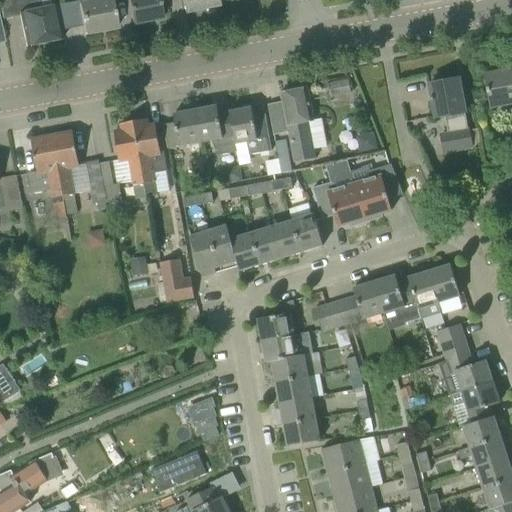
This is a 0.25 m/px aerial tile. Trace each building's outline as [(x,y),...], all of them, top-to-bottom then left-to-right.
[(0,0),(0,10),(2,19),(19,15),(26,47),(61,40),(54,6),(52,0),(0,0)] [(78,5),(80,15),(84,35),(117,28),(110,0),(96,0),(97,1),(78,5)] [(127,0),(132,25),(162,19),(158,0),(127,0)] [(181,0),(184,14),(218,7),(216,0),(181,0)] [(511,70),(484,75),(490,109),(511,105),(511,70)] [(441,137),(444,153),(463,149),(471,147),(458,80),(429,86),(435,119),(444,117),(448,136),(441,137)] [(281,95),(283,103),(268,106),(273,136),(288,133),(295,164),(314,160),(307,123),(313,122),(307,89),(281,95)] [(195,111),(201,143),(211,141),(217,157),(236,153),(234,145),(235,144),(229,113),(218,115),(217,107),(195,111)] [(251,109),(229,113),(235,144),(246,142),(249,156),(271,152),(269,138),(264,115),(253,117),(251,109)] [(167,150),(201,143),(195,111),(173,115),(174,124),(162,126),(167,150)] [(133,123),(144,185),(146,198),(158,196),(154,174),(167,172),(164,153),(160,153),(155,127),(148,129),(146,120),(133,123)] [(133,187),(144,185),(133,123),(120,125),(121,133),(114,135),(118,162),(128,160),(133,187)] [(374,132),(357,136),(361,152),(377,148),(374,132)] [(51,138),(63,197),(64,202),(66,215),(77,213),(74,195),(68,168),(78,167),(72,134),(51,138)] [(52,199),(63,197),(51,138),(31,142),(37,173),(27,175),(30,195),(50,191),(52,199)] [(278,160),(277,160),(280,174),(291,172),(288,151),(276,153),(278,160)] [(280,174),(277,160),(265,163),(267,177),(280,174)] [(102,186),(103,186),(98,161),(84,163),(92,204),(105,201),(102,186)] [(371,180),(354,185),(365,223),(382,218),(381,215),(391,212),(388,200),(403,195),(391,165),(369,172),(371,180)] [(289,178),(278,181),(280,190),(291,188),(289,178)] [(280,190),(278,181),(270,182),(272,192),(280,190)] [(365,223),(354,185),(336,191),(334,183),(312,189),(321,220),(334,216),(337,228),(348,225),(349,228),(365,223)] [(119,184),(103,186),(102,186),(105,201),(106,201),(106,203),(121,201),(119,184)] [(246,186),(237,188),(239,198),(248,196),(246,186)] [(239,198),(237,188),(228,190),(230,200),(239,198)] [(210,193),(196,196),(198,205),(212,203),(210,193)] [(198,205),(196,196),(182,198),(184,208),(198,205)] [(66,215),(64,202),(53,205),(55,220),(66,218),(65,215),(66,215)] [(313,216),(292,222),(301,253),(322,247),(313,216)] [(292,222),(271,229),(281,260),(301,253),(292,222)] [(226,227),(208,232),(218,268),(236,263),(229,241),(230,241),(226,227)] [(271,229),(250,235),(260,266),(281,260),(271,229)] [(218,268),(208,232),(189,238),(202,279),(216,274),(214,269),(218,268)] [(250,235),(230,241),(229,241),(236,263),(239,272),(260,266),(250,235)] [(144,260),(131,262),(134,277),(147,274),(144,260)] [(180,261),(160,264),(167,303),(174,302),(193,299),(190,279),(183,281),(180,261)] [(450,266),(428,273),(438,304),(460,297),(450,266)] [(21,267),(8,275),(18,290),(31,281),(21,267)] [(408,279),(408,282),(417,310),(418,310),(420,319),(440,313),(438,304),(428,273),(408,279)] [(374,283),(383,313),(395,309),(399,322),(404,324),(420,319),(418,310),(417,310),(408,282),(397,285),(395,277),(374,283)] [(350,323),(383,313),(374,283),(353,290),(355,298),(343,301),(350,323)] [(257,321),(261,342),(293,336),(288,310),(294,309),(293,302),(269,309),(271,318),(257,321)] [(338,303),(326,307),(332,328),(344,324),(338,303)] [(332,328),(326,307),(314,310),(321,331),(332,328)] [(436,333),(440,344),(463,337),(460,326),(436,333)] [(265,364),(271,363),(271,362),(303,356),(303,355),(297,356),(293,336),(261,342),(265,364)] [(463,337),(440,344),(444,356),(467,349),(463,337)] [(196,342),(200,363),(207,362),(203,340),(196,342)] [(439,365),(449,397),(492,383),(485,361),(473,365),(469,354),(450,361),(439,365)] [(271,363),(275,384),(307,378),(303,356),(271,362),(271,363)] [(345,361),(348,370),(357,367),(355,358),(345,361)] [(357,367),(348,370),(351,379),(360,376),(357,367)] [(275,384),(279,405),(311,400),(307,378),(275,384)] [(465,403),(472,425),(491,419),(490,418),(487,408),(499,404),(492,383),(449,397),(452,407),(465,403)] [(400,390),(405,411),(415,408),(409,387),(400,390)] [(279,405),(283,427),(315,421),(311,400),(279,405)] [(357,403),(359,412),(369,410),(367,401),(357,403)] [(369,410),(359,412),(361,422),(371,419),(369,410)] [(463,428),(469,448),(470,449),(500,439),(493,418),(490,418),(491,419),(472,425),(468,426),(463,428)] [(315,421),(283,427),(287,448),(319,442),(315,421)] [(472,457),(476,470),(507,460),(500,439),(470,449),(469,448),(457,452),(460,460),(472,457)] [(321,451),(327,474),(364,465),(358,441),(321,451)] [(395,445),(398,455),(409,452),(406,442),(395,445)] [(409,452),(398,455),(400,465),(411,462),(409,452)] [(416,456),(419,465),(428,463),(426,453),(416,456)] [(0,491),(1,494),(0,494),(0,511),(15,511),(18,511),(30,503),(25,496),(46,483),(46,482),(61,473),(56,466),(57,466),(53,460),(53,458),(51,454),(28,464),(29,465),(13,475),(11,471),(0,476),(0,491)] [(476,470),(483,490),(511,480),(511,474),(507,460),(476,470)] [(327,474),(334,498),(371,488),(370,487),(382,483),(377,462),(364,465),(327,474)] [(428,463),(419,465),(421,475),(431,472),(428,463)] [(511,480),(483,490),(489,509),(511,501),(511,480)] [(334,498),(337,511),(375,511),(377,511),(371,488),(334,498)] [(408,491),(410,501),(421,499),(419,489),(408,491)] [(227,511),(221,498),(213,502),(208,491),(186,501),(190,508),(180,511),(227,511)] [(427,498),(430,507),(439,505),(437,495),(427,498)] [(421,499),(410,501),(412,511),(423,509),(421,499)] [(511,511),(511,501),(489,509),(485,510),(485,511),(511,511)] [(63,511),(86,511),(80,502),(63,511)]
